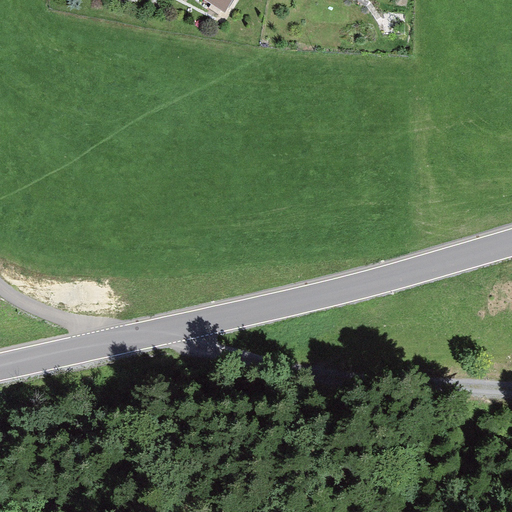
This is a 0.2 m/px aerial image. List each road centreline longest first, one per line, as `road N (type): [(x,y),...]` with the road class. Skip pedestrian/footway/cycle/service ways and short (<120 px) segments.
road 1 (tertiary): [(511,244),(349,292),(0,371)]
road 2 (track): [(123,344),(289,374),(511,392)]
